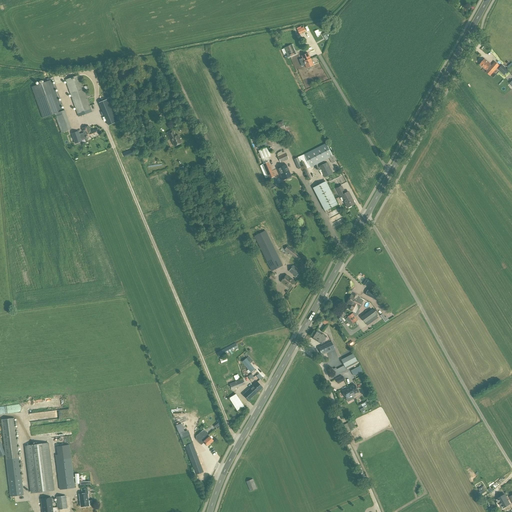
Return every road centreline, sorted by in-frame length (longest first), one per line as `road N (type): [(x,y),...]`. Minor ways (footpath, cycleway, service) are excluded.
road 1 (tertiary): [(209,511),(233,453),(365,216)]
road 2 (unclassified): [(511,466),(365,216)]
road 3 (tertiary): [(365,216),(487,0)]
road 4 (unknown): [(101,117),(95,85),(82,71),(61,81),(68,110),(80,120)]
